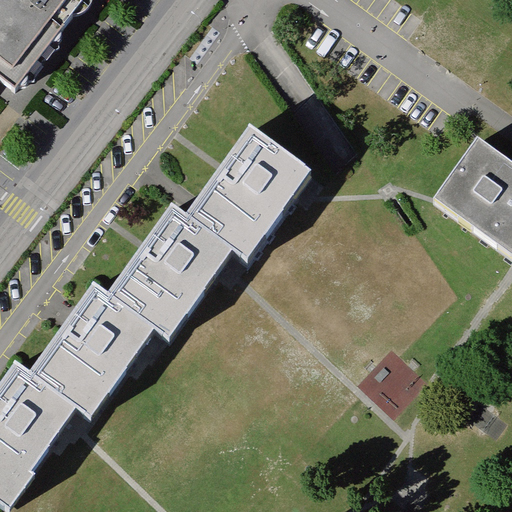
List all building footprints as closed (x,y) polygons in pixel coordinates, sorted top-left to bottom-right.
[(89,9),(93,5),(86,0),(0,0),(0,71),(21,88),(77,13),(81,13),(85,12),(89,9)] [(309,177),(246,131),(179,221),(228,257),(242,268),(309,177)] [(511,166),(480,143),(434,205),(511,261),(511,166)] [(179,221),(165,211),(99,301),(149,338),(162,348),(228,257),(179,221)] [(99,301),(85,291),(19,382),(68,418),(82,428),(149,338),(99,301)] [(19,382),(4,371),(0,377),(0,511),(5,511),(24,488),(19,484),(68,418),(19,382)]
